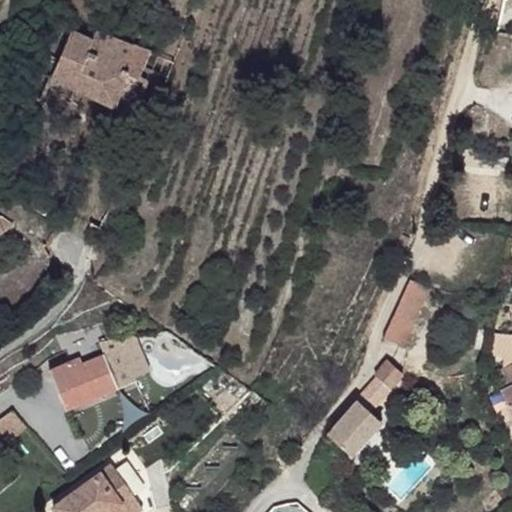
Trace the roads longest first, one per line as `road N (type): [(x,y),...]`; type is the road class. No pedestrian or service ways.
road 1 (unknown): [(301,496),(382,349),(419,244),(483,0)]
road 2 (unknown): [(0,400),(21,401),(54,441),(127,400)]
